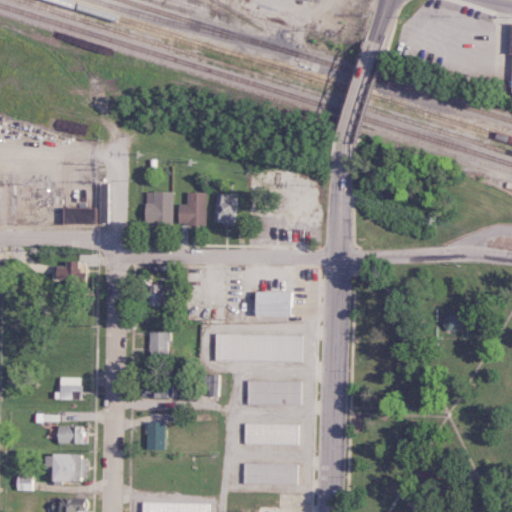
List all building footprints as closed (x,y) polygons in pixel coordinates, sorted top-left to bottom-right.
[(102,222),(112,222),(113,182),(103,182),(102,222)] [(149,223),(175,223),(176,191),(157,190),(157,203),(149,202),(149,223)] [(183,203),(182,223),(208,224),(209,191),(191,191),(191,203),(183,203)] [(240,195),(218,193),(215,221),(237,223),(240,195)] [(100,207),(68,206),(68,222),(100,223),(100,207)] [(56,282),(89,283),(90,272),(82,272),(82,261),(69,260),(69,265),(57,265),(56,282)] [(172,304),(172,285),(149,285),(149,304),(172,304)] [(298,291),(263,290),(262,315),(298,315),(298,291)] [(152,331),(153,364),(172,363),(171,331),(152,331)] [(304,360),(305,334),(219,332),(219,359),(304,360)] [(221,374),(208,374),(208,394),(221,395),(221,374)] [(64,391),(58,391),(58,398),(76,398),(76,390),(85,390),(84,376),(64,376),(64,391)] [(152,380),(152,398),(174,396),(174,379),(152,380)] [(304,404),(304,380),(251,379),(251,403),(304,404)] [(168,449),(169,421),(150,421),(149,449),(168,449)] [(302,424),(249,422),(248,443),(302,444),(302,424)] [(87,425),(62,424),(61,442),(86,443),(87,425)] [(59,466),(59,481),(89,482),(89,454),(52,453),(52,465),(59,466)] [(301,463),(248,462),(247,482),(301,483),(301,463)] [(35,490),(35,476),(19,475),(18,490),(35,490)] [(82,511),(83,509),(92,509),(92,498),(64,497),(64,511),(82,511)] [(211,511),(212,502),(146,500),(145,511),(211,511)]
